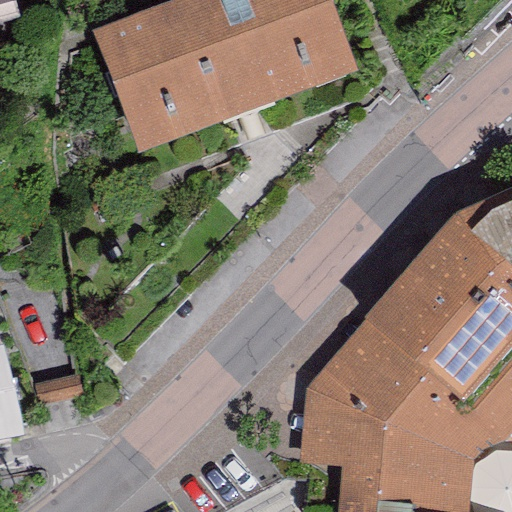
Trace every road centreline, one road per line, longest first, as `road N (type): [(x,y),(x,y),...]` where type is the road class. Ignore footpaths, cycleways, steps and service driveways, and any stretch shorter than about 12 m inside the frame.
road 1 (secondary): [(121,471),(433,148),(511,77)]
road 2 (residential): [(121,471),(64,448),(0,459)]
